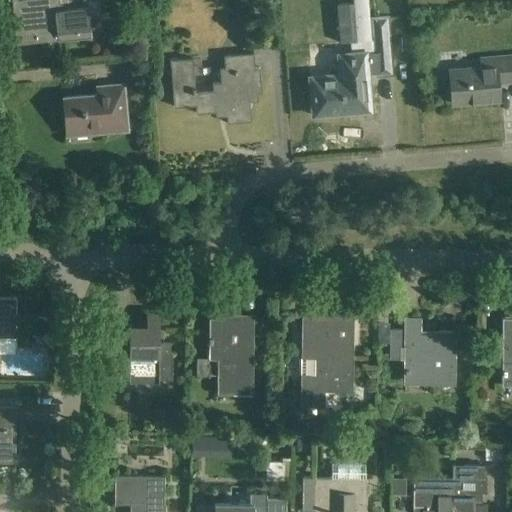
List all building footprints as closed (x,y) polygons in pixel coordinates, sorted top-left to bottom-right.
[(102,14),(100,0),(11,0),(16,44),(66,38),(90,36),(87,16),(102,14)] [(328,76),(310,77),(313,115),(345,112),(344,104),(354,104),(354,108),(370,106),(367,75),(392,73),(389,35),(388,17),(373,18),(375,51),(339,55),(339,56),(326,57),(328,76)] [(255,68),(254,53),(224,55),(225,70),(220,71),(222,83),(213,84),(213,92),(196,93),(193,58),(170,60),(174,107),(195,105),(196,113),(226,111),(227,123),(251,120),(249,101),(257,100),(257,92),(261,92),(259,68),(255,68)] [(511,81),(511,56),(480,59),(481,67),(449,70),(452,103),(499,99),(498,83),(511,81)] [(128,130),(124,84),(106,85),(107,93),(63,97),(66,136),(128,130)] [(15,298),(0,298),(0,336),(15,336),(15,298)] [(129,382),(158,382),(158,378),(172,378),(172,355),(170,354),(170,342),(159,342),(159,332),(159,312),(146,312),(146,325),(129,325),(129,342),(117,342),(117,368),(118,368),(118,382),(129,382)] [(254,314),(233,314),(233,318),(209,317),(208,359),(217,359),(216,393),(252,393),(254,314)] [(354,316),(302,315),(301,389),(301,407),(325,407),(325,390),(353,390),(354,316)] [(421,317),(404,316),(404,329),(392,329),(392,346),(405,346),(404,379),(431,379),(431,384),(454,384),(455,331),(438,331),(438,334),(420,333),(421,317)] [(511,318),(502,318),(502,347),(503,347),(503,380),(511,379),(511,318)] [(254,374),(254,387),(263,387),(263,374),(254,374)] [(16,406),(0,406),(0,462),(15,462),(16,406)] [(165,410),(165,430),(183,430),(183,409),(165,410)] [(275,415),(262,415),(262,433),(275,433),(275,415)] [(120,432),(110,432),(110,442),(117,442),(120,439),(120,432)] [(192,435),(192,455),(231,455),(231,435),(192,435)] [(296,438),(296,450),(304,451),(309,446),(309,438),(296,438)] [(465,448),(483,448),(483,438),(464,438),(465,448)] [(364,477),(364,464),(331,464),(331,477),(315,477),(302,476),(302,511),(307,511),(366,511),(367,477),(364,477)] [(482,478),(483,464),(452,464),(452,477),(414,476),(413,511),(425,511),(486,511),(486,505),(486,504),(482,504),(482,492),(487,492),(487,478),(482,478)] [(165,511),(165,502),(163,502),(163,475),(115,475),(114,504),(136,504),(135,511),(165,511)] [(406,477),(393,477),(392,494),(405,494),(406,477)] [(266,493),(249,493),(249,503),(214,502),(214,511),(265,511),(266,497),(266,493)] [(265,511),(286,511),(286,497),(266,497),(265,511)]
